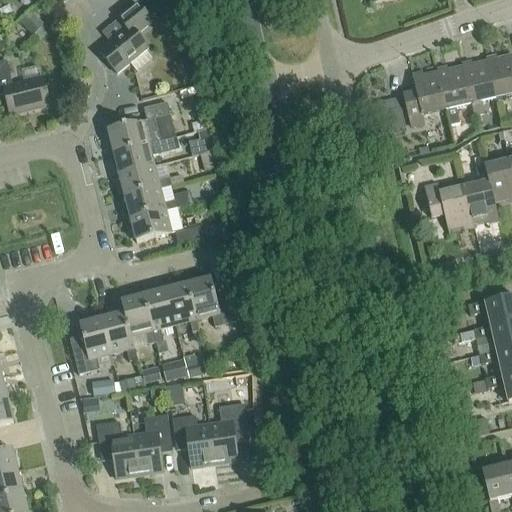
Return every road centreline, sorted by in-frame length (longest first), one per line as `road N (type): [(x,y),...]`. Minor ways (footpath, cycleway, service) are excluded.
road 1 (secondary): [(363,511),(262,84)]
road 2 (residential): [(84,511),(75,509),(24,307),(37,280),(101,265)]
road 3 (residential): [(334,67),(511,5)]
road 4 (residential): [(0,157),(57,148),(75,161),(101,265)]
road 5 (residential): [(101,265),(130,276),(218,254)]
